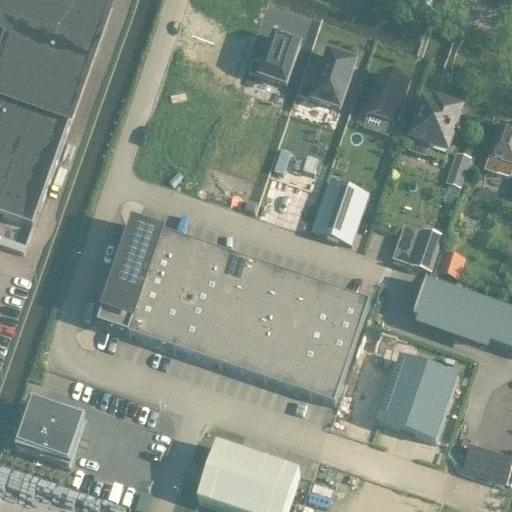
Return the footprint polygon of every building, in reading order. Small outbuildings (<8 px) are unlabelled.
[(0,216),(32,228),(111,5),(96,0),(0,0),(0,28),(4,33),(12,37),(0,70),(0,216)] [(299,45),(273,36),(263,65),(251,61),(247,74),(285,87),(299,45)] [(354,64),(327,55),(316,89),(302,84),(299,96),(338,109),(354,64)] [(407,82),(379,72),(365,114),(393,124),(407,82)] [(411,143),(408,152),(425,158),(428,149),(446,155),(461,111),(437,103),(435,107),(424,104),(410,143),(411,143)] [(485,172),(496,176),(497,174),(510,179),(511,172),(511,126),(509,126),(502,124),(485,172)] [(328,184),(311,233),(349,246),(366,197),(328,184)] [(121,277),(104,328),(128,337),(150,344),(173,352),(196,360),(219,368),(241,375),(264,383),(287,391),(309,398),(334,407),(351,356),(368,305),(344,296),(321,289),(299,281),(276,273),(253,265),(231,258),(208,250),(185,242),(162,235),(139,226),(121,277)] [(404,227),(400,239),(416,245),(409,266),(430,274),(442,240),(420,232),(404,227)] [(0,237),(0,246),(23,254),(26,247),(0,237)] [(441,264),(439,273),(457,279),(460,270),(441,264)] [(511,313),(426,284),(427,283),(425,283),(413,319),(414,320),(414,319),(417,320),(490,346),(511,353),(511,313)] [(456,380),(399,360),(377,425),(434,444),(456,380)] [(85,422),(33,403),(16,451),(69,469),(85,422)] [(223,511),(286,511),(300,473),(216,445),(196,503),(223,511)]
